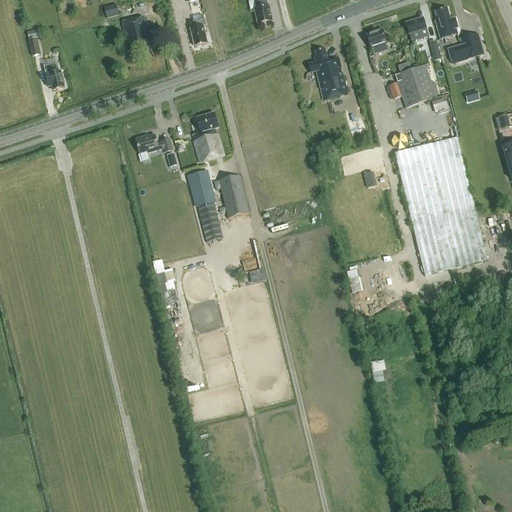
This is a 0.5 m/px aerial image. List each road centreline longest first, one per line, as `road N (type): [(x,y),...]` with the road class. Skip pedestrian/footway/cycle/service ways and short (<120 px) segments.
road 1 (track): [(219,67),(325,511)]
road 2 (tertiary): [(0,141),(219,67),(384,0)]
